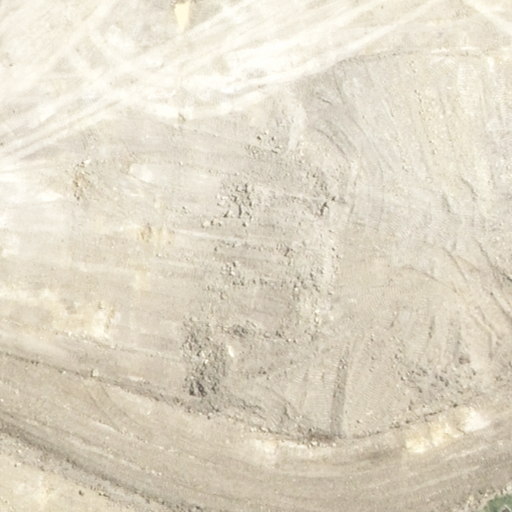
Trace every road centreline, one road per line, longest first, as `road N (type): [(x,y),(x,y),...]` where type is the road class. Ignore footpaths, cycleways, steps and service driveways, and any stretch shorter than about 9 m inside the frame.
road 1 (residential): [(160,309),(335,346),(445,340),(511,312)]
road 2 (residential): [(160,309),(218,0)]
road 3 (residential): [(99,511),(160,309)]
road 4 (residential): [(0,206),(160,309)]
